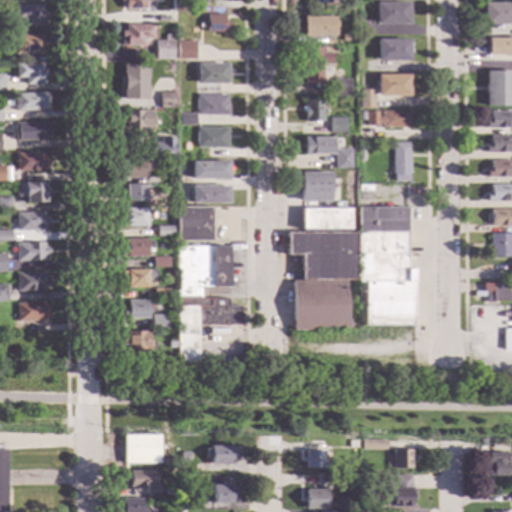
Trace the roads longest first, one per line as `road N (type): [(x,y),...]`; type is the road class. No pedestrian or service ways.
road 1 (residential): [(80,0),(83,400)]
road 2 (residential): [(447,0),(447,356)]
road 3 (residential): [(264,0),(267,350)]
